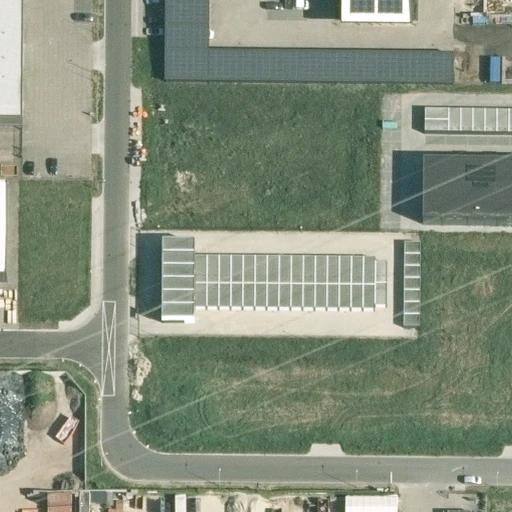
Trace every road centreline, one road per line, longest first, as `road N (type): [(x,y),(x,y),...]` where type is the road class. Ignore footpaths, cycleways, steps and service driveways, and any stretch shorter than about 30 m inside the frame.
road 1 (unclassified): [(117,347),(116,432),(128,460),(171,473),(511,477)]
road 2 (unclassified): [(122,0),(117,347)]
